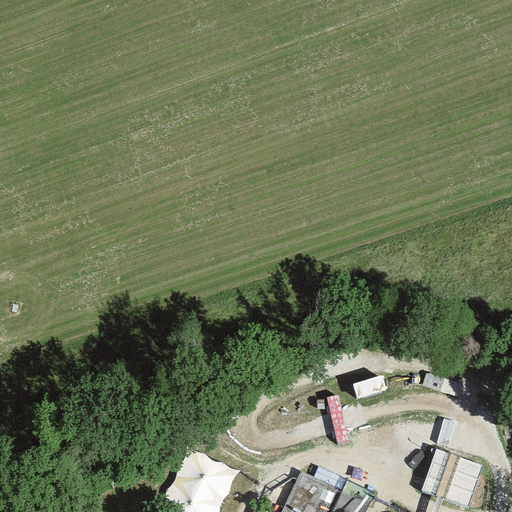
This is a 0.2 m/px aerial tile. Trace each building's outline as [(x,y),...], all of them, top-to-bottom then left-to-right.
[(461,386),(427,374),(423,386),(435,390),(432,401),(454,409),(461,386)] [(468,507),(484,465),(438,448),(423,491),(468,507)] [(162,511),(216,511),(235,471),(189,451),(162,511)] [(301,472),(282,511),(327,511),(338,489),(301,472)] [(346,481),(332,511),(367,511),(369,508),(373,499),(376,494),(346,481)]
